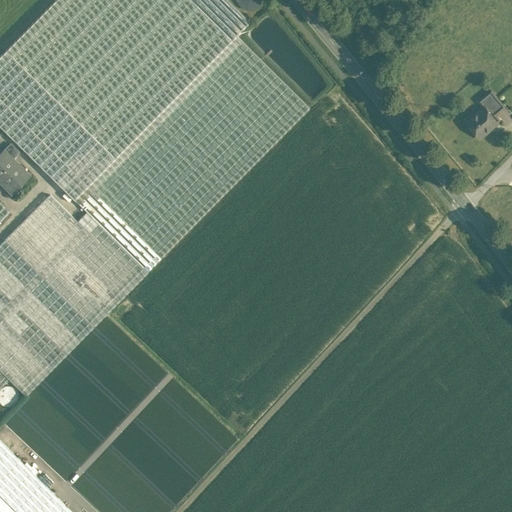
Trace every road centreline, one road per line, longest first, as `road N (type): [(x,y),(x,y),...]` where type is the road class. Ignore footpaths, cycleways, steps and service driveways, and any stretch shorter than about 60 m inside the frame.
road 1 (unclassified): [(180,511),(466,205)]
road 2 (tertiary): [(466,205),(297,0)]
